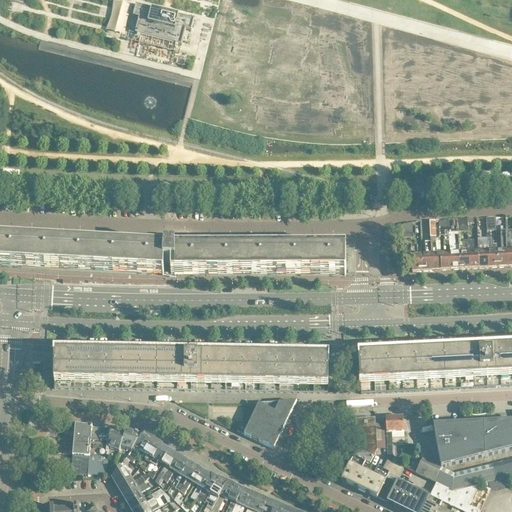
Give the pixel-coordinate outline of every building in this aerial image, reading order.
[(136,5),(133,17),(139,18),(135,34),(182,45),(185,30),(191,31),(194,20),(136,5)] [(170,51),(169,59),(179,60),(180,52),(170,51)] [(486,219),(486,221),(487,231),(496,231),(496,219),(486,219)] [(449,233),(458,233),(458,220),(448,221),(449,233)] [(468,220),(458,220),(458,233),(468,232),(467,224),(468,224),(468,220)] [(440,255),(441,271),(450,271),(449,242),(449,236),(449,233),(448,221),(439,221),(440,236),(443,236),(443,243),(444,255),(440,255)] [(413,238),(412,224),(402,226),(402,227),(403,239),(413,238)] [(0,239),(0,231),(0,227),(0,265),(4,266),(128,272),(162,274),(162,276),(164,276),(164,269),(168,269),(168,272),(169,272),(169,271),(171,272),(170,276),(170,277),(171,277),(171,276),(175,276),(175,275),(176,275),(177,275),(179,275),(345,274),(345,276),(346,276),(346,272),(346,253),(344,253),(344,241),(272,241),(188,241),(188,243),(184,243),(185,236),(157,235),(156,242),(153,242),(153,240),(6,232),(5,240),(0,239)] [(497,268),(507,268),(505,231),(499,231),(500,239),(501,252),(497,252),(497,268)] [(487,239),(478,239),(478,253),(479,269),(488,269),(487,240),(487,239)] [(492,240),(487,240),(488,269),(497,268),(497,252),(497,246),(492,246),(492,240)] [(460,270),(469,270),(468,241),(463,242),(463,247),(459,247),(460,270)] [(468,241),(469,270),(479,269),(478,253),(474,253),(473,241),(468,241)] [(455,242),(449,242),(450,271),(460,270),(459,247),(455,248),(455,242)] [(425,256),(421,256),(422,272),(432,272),(430,243),(424,244),(425,256)] [(430,243),(432,272),(441,271),(440,255),(436,255),(436,243),(430,243)] [(412,273),(422,272),(421,256),(417,256),(416,245),(403,246),(404,254),(412,254),(412,273)] [(360,388),(361,393),(361,395),(511,387),(511,345),(478,347),(478,348),(484,348),(485,351),(382,356),(382,352),(378,352),(379,356),(359,357),(359,358),(359,363),(360,371),(360,376),(360,388)] [(54,389),(272,393),(328,394),(328,386),(328,379),(328,369),(329,359),(329,358),(321,358),(198,356),(198,352),(172,352),(172,356),(62,354),(62,353),(55,353),(54,381),(54,382),(54,389)] [(246,427),(242,434),(272,449),(274,450),(297,403),(272,404),(259,405),(251,420),(248,428),(246,427)] [(511,422),(508,422),(504,423),(494,423),(490,414),(491,414),(491,413),(488,414),(485,415),(482,416),(478,416),(485,457),(511,450),(511,422)] [(434,426),(441,468),(485,457),(478,416),(474,416),(471,416),(468,415),(467,415),(465,414),(465,415),(466,415),(463,425),(453,425),(444,426),(434,426)] [(388,461),(393,463),(392,433),(404,433),(403,417),(385,418),(388,461)] [(357,450),(353,457),(370,465),(373,458),(377,451),(375,419),(355,420),(357,450)] [(237,432),(242,434),(246,427),(240,425),(237,432)] [(75,426),(73,457),(89,458),(88,475),(106,477),(107,467),(108,459),(109,448),(110,430),(101,429),(101,433),(92,432),(92,427),(75,426)] [(110,430),(109,448),(119,452),(121,448),(125,435),(110,429),(110,430)] [(127,431),(125,435),(121,448),(131,452),(133,450),(143,436),(127,431)] [(141,452),(144,454),(154,438),(146,432),(143,436),(133,450),(139,454),(141,452)] [(162,445),(154,438),(144,454),(147,455),(145,459),(151,463),(162,446),(161,446),(162,445)] [(159,463),(162,464),(170,451),(162,446),(151,463),(157,466),(159,463)] [(178,456),(170,451),(162,464),(165,466),(159,476),(155,483),(159,487),(178,456)] [(128,456),(126,458),(133,464),(136,460),(128,456)] [(178,456),(163,480),(167,484),(175,472),(179,474),(187,461),(178,456)] [(353,457),(349,466),(342,482),(377,499),(387,504),(395,487),(397,483),(404,468),(393,463),(388,461),(382,471),(370,465),(353,457)] [(415,474),(434,483),(441,469),(422,460),(415,474)] [(175,489),(180,492),(195,466),(187,461),(179,474),(175,480),(176,481),(179,482),(175,489)] [(112,478),(117,488),(131,478),(129,475),(132,472),(122,464),(119,468),(112,478)] [(109,478),(112,478),(119,468),(113,466),(113,469),(109,478)] [(203,471),(195,466),(180,492),(185,495),(192,483),(195,484),(203,471)] [(434,483),(437,485),(437,484),(441,486),(447,473),(447,472),(441,469),(434,483)] [(211,476),(203,471),(195,484),(198,486),(191,498),(196,501),(211,476)] [(131,478),(117,488),(123,497),(144,483),(149,479),(145,475),(139,479),(133,482),(131,478)] [(211,476),(196,501),(200,504),(201,502),(205,504),(206,503),(220,479),(211,475),(211,476)] [(220,479),(206,503),(209,505),(207,508),(211,511),(228,483),(220,479)] [(438,511),(441,511),(480,511),(496,481),(453,491),(441,486),(437,484),(437,485),(430,499),(429,498),(426,505),(438,511)] [(144,483),(123,497),(129,506),(143,497),(140,493),(149,488),(144,483)] [(228,483),(211,511),(210,511),(218,511),(222,503),(224,499),(228,500),(235,486),(228,483)] [(397,483),(395,487),(387,504),(386,504),(402,511),(422,511),(426,505),(429,498),(397,483)] [(233,511),(243,490),(235,486),(228,500),(232,502),(227,511),(233,511)] [(143,497),(129,506),(132,511),(135,511),(156,500),(163,496),(165,495),(161,490),(155,494),(144,500),(143,497)] [(238,511),(239,511),(241,511),(242,511),(245,508),(251,493),(243,490),(233,511),(238,511)] [(253,511),(259,497),(251,493),(245,508),(248,509),(247,511),(253,511)] [(263,511),(268,500),(259,497),(253,511),(263,511)] [(181,508),(183,505),(184,503),(176,498),(174,501),(181,508)] [(156,500),(135,511),(153,511),(161,508),(156,500)] [(272,511),(276,504),(268,500),(263,511),(272,511)]
